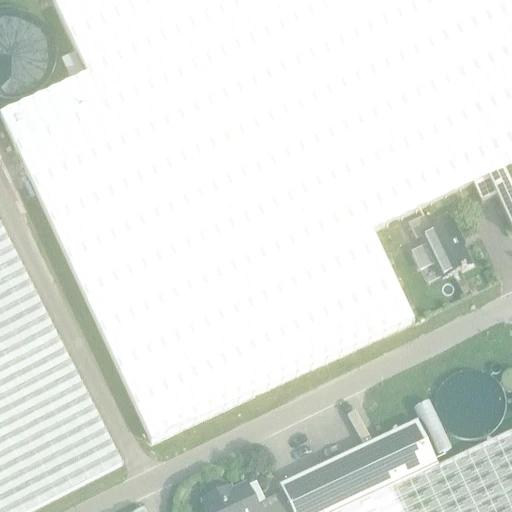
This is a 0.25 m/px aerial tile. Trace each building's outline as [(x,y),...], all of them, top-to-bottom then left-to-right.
[(511,0),(51,0),(87,77),(0,116),(0,117),(3,124),(151,444),(413,323),(372,234),(474,187),(487,181),(511,169),(511,0)] [(74,54),(61,60),(71,82),(84,76),(74,54)] [(511,169),(487,181),(474,187),(482,205),(495,199),(511,235),(511,169)] [(422,219),(408,226),(415,241),(422,238),(426,247),(412,254),(420,271),(434,264),(442,280),(471,267),(450,223),(429,233),(422,219)] [(0,511),(31,511),(60,498),(122,467),(93,411),(91,412),(34,298),(37,296),(0,224),(0,511)] [(458,285),(462,296),(469,293),(464,282),(458,285)] [(511,407),(511,406),(511,400),(510,394),(506,388),(503,384),(497,379),(491,376),(485,375),(478,374),(470,376),(466,377),(461,380),(456,384),(453,388),(450,394),(448,401),(447,407),(448,414),(450,419),(452,424),(457,430),(462,434),(467,437),(474,439),(480,439),(485,439),(492,437),(497,434),(503,430),(507,424),(509,419),(511,413),(511,407)] [(344,511),(438,468),(416,423),(279,488),(282,494),(290,511),(344,511)] [(344,511),(511,511),(511,432),(438,468),(344,511)] [(204,506),(202,506),(205,511),(290,511),(282,494),(256,506),(246,486),(231,493),(230,489),(203,502),(204,506)]
